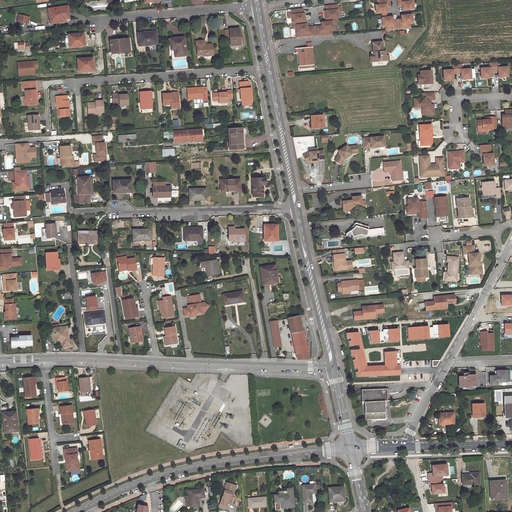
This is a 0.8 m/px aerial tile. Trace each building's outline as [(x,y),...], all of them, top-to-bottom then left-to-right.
[(385,12),(386,12),(386,8),(386,6),(389,6),(388,0),(376,0),(377,5),(375,5),(376,13),(381,13),(385,12)] [(409,0),(397,0),(398,5),(402,5),(402,7),(402,11),(413,9),(412,1),(409,2),(409,0)] [(302,8),(290,9),(290,12),(287,12),(288,18),(291,17),(292,28),(294,28),(295,38),(331,35),(331,29),(334,29),(333,24),(336,23),(336,17),(339,17),(338,12),(341,12),(340,6),(337,7),(337,4),(325,5),(325,10),(324,11),(325,19),(329,18),(329,21),(321,22),(321,25),(321,28),(307,29),(307,27),(306,24),(298,24),(298,22),(305,21),(304,13),(303,13),(302,8)] [(69,18),(67,6),(48,9),(50,24),(56,23),(56,20),(66,19),(69,18)] [(385,25),(385,31),(410,29),(409,23),(412,22),(411,14),(400,16),(401,19),(401,22),(392,23),(392,20),(392,17),(386,17),(382,18),(381,18),(382,26),(385,25)] [(29,18),(19,15),(17,22),(22,23),(23,19),(28,20),(29,18)] [(240,45),(239,29),(228,30),(230,46),(240,45)] [(157,44),(155,32),(137,33),(138,46),(157,44)] [(84,46),(83,34),(68,35),(69,46),(69,47),(84,46)] [(185,56),(184,38),(169,39),(170,45),(172,45),(173,45),(174,57),(185,56)] [(129,52),(128,39),(110,41),(111,53),(129,52)] [(213,55),(212,44),(204,45),(204,41),(196,41),(197,55),(206,54),(207,56),(213,55)] [(382,42),(372,43),(373,57),(375,56),(375,62),(386,61),(385,55),(385,51),(383,51),(382,42)] [(174,57),(173,45),(172,45),(170,45),(171,60),(173,60),(176,59),(186,58),(185,56),(174,57)] [(311,47),(295,48),(296,53),(300,53),(300,61),(299,61),(299,66),(304,66),(304,64),(308,64),(308,65),(313,65),(311,47)] [(93,70),(92,58),(77,59),(78,71),(93,70)] [(17,63),(18,75),(34,74),(34,69),(37,68),(37,61),(17,63)] [(498,63),(490,63),(490,68),(481,69),(481,78),(491,78),(490,72),(498,72),(499,78),(508,77),(508,68),(499,68),(498,63)] [(461,64),(452,65),(453,70),(443,71),(444,80),(453,80),(453,74),(461,74),(461,79),(471,79),(470,69),(461,70),(461,64)] [(431,71),(420,71),(420,75),(421,85),(424,84),(424,88),(432,88),(431,71)] [(238,83),(239,101),(240,101),(251,100),(250,87),(249,87),(248,84),(247,82),(238,83)] [(25,91),(25,97),(26,105),(36,104),(36,97),(37,97),(37,90),(36,90),(35,86),(23,87),(23,91),(25,91)] [(187,100),(202,99),(202,95),(207,95),(206,87),(201,87),(201,89),(195,89),(195,87),(186,88),(187,100)] [(218,103),(227,102),(226,99),(232,98),(231,90),(226,90),(226,92),(218,93),(212,93),(212,101),(217,101),(218,103)] [(142,100),(143,109),(152,109),(151,91),(140,92),(141,100),(142,100)] [(434,93),(422,93),(422,99),(416,99),(417,104),(419,104),(422,107),(422,110),(424,110),(424,115),(434,114),(433,105),(430,105),(430,103),(429,100),(434,100),(434,93)] [(118,106),(127,105),(127,94),(122,95),(118,95),(118,94),(112,94),(112,103),(118,103),(118,106)] [(178,107),(177,95),(171,96),(170,94),(162,94),(163,105),(171,104),(171,108),(178,107)] [(69,116),(68,100),(67,100),(66,96),(56,97),(56,101),(57,101),(58,108),(58,116),(69,116)] [(417,104),(416,99),(414,99),(414,107),(422,107),(419,104),(417,104)] [(95,113),(102,112),(102,100),(94,101),(94,102),(86,103),(87,114),(95,114),(95,113)] [(507,128),(507,126),(511,125),(511,109),(505,110),(505,115),(505,117),(502,117),(502,129),(507,129),(507,128)] [(28,116),(28,131),(40,130),(39,115),(28,116)] [(323,116),(311,116),(311,128),(323,127),(323,116)] [(496,129),(496,117),(485,118),(485,119),(485,120),(482,120),(477,121),(477,130),(487,129),(496,129)] [(431,125),(419,125),(420,136),(423,135),(423,146),(430,145),(432,143),(431,125)] [(242,128),(228,129),(229,149),(242,148),(241,136),(242,135),(243,135),(244,134),(245,133),(245,132),(245,130),(244,129),(243,128),(242,128)] [(202,140),(201,130),(173,132),(173,139),(174,142),(202,140)] [(95,160),(97,161),(106,160),(104,142),(102,143),(102,136),(92,137),(93,145),(95,145),(96,155),(95,156),(95,160)] [(371,148),(385,147),(384,137),(362,139),(363,147),(371,146),(371,148)] [(29,148),(28,143),(15,144),(15,150),(18,150),(19,163),(27,163),(26,158),(29,158),(36,157),(35,148),(29,148)] [(62,163),(62,168),(73,167),(73,156),(71,156),(70,146),(59,147),(60,157),(61,157),(62,163)] [(356,146),(347,147),(346,146),(339,151),(339,152),(335,161),(341,164),(344,159),(351,154),(357,153),(356,146)] [(317,149),(308,150),(309,153),(303,156),(306,163),(309,161),(318,160),(324,159),(323,151),(317,152),(317,149)] [(490,149),(480,150),(480,155),(483,155),(483,166),(493,165),(493,154),(490,154),(490,149)] [(464,151),(460,151),(460,152),(448,152),(449,169),(459,169),(459,163),(464,162),(464,151)] [(428,167),(427,156),(419,157),(420,177),(444,176),(443,158),(438,159),(438,166),(436,166),(430,167),(428,167)] [(145,173),(156,172),(155,161),(145,162),(145,173)] [(400,162),(383,163),(384,172),(391,172),(392,181),(402,180),(400,162)] [(29,182),(28,178),(26,176),(26,170),(14,171),(15,183),(12,183),(13,190),(27,190),(26,184),(29,182)] [(89,193),(89,178),(89,177),(84,177),(84,179),(77,180),(78,195),(78,199),(76,199),(76,203),(90,202),(89,193)] [(265,184),(265,178),(252,178),(252,196),(262,196),(262,185),(265,184)] [(239,189),(239,179),(220,180),(220,191),(231,191),(231,189),(239,189)] [(131,192),(131,180),(113,181),(113,192),(125,191),(125,192),(131,192)] [(494,181),(482,183),(482,187),(481,188),(481,190),(482,191),(483,196),(495,194),(496,198),(501,197),(500,188),(495,188),(494,181)] [(170,197),(170,187),(152,187),(153,197),(170,197)] [(205,200),(205,189),(189,189),(189,200),(205,200)] [(65,202),(64,190),(50,191),(50,193),(51,202),(51,203),(65,202)] [(23,196),(14,197),(15,202),(13,202),(14,217),(26,216),(26,211),(24,211),(23,205),(23,201),(25,201),(24,196),(23,196)] [(351,200),(341,201),(342,211),(353,210),(352,207),(362,206),(361,196),(351,197),(351,200)] [(445,197),(434,198),(436,217),(447,216),(445,197)] [(469,198),(456,199),(457,208),(458,218),(469,217),(468,206),(469,206),(469,198)] [(417,199),(407,199),(408,206),(406,206),(407,212),(418,211),(418,213),(418,218),(427,217),(426,201),(417,202),(417,199)] [(14,239),(12,223),(4,223),(4,229),(3,229),(4,240),(14,239)] [(43,234),(43,240),(46,239),(46,238),(55,237),(55,232),(56,232),(55,223),(45,224),(45,229),(46,233),(43,234)] [(353,228),(345,234),(350,238),(359,235),(367,236),(384,234),(383,228),(368,230),(360,227),(361,224),(355,223),(354,223),(354,224),(354,225),(355,226),(353,228)] [(277,241),(276,225),(263,225),(264,241),(277,241)] [(244,241),(244,229),(234,229),(234,227),(228,227),(229,240),(234,240),(234,241),(244,241)] [(202,240),(201,228),(184,228),(184,238),(188,238),(188,240),(202,240)] [(150,240),(150,229),(139,229),(139,232),(132,232),(133,240),(150,240)] [(96,243),(96,231),(78,231),(78,244),(84,244),(84,243),(96,243)] [(473,246),(462,247),(463,255),(468,254),(469,270),(472,269),(473,270),(473,274),(480,274),(478,253),(474,253),(473,246)] [(11,249),(0,250),(1,255),(0,254),(0,269),(7,269),(7,264),(11,263),(11,266),(17,265),(18,264),(18,260),(16,258),(11,259),(10,254),(12,254),(11,249)] [(56,269),(56,260),(57,260),(57,252),(45,253),(47,270),(56,270),(56,269)] [(402,252),(393,253),(394,262),(394,270),(409,269),(408,261),(403,261),(402,252)] [(345,254),(334,255),(335,262),(337,262),(337,270),(348,269),(347,261),(346,261),(345,254)] [(152,257),(152,276),(163,276),(163,257),(152,257)] [(458,257),(447,257),(447,261),(448,262),(447,272),(447,280),(456,281),(458,257)] [(119,270),(127,268),(128,270),(131,269),(136,269),(134,258),(126,260),(126,258),(117,260),(119,270)] [(414,268),(415,278),(425,277),(425,272),(424,267),(426,267),(425,259),(415,259),(416,268),(414,268)] [(218,274),(216,260),(204,262),(207,275),(218,274)] [(277,282),(274,265),(260,267),(263,285),(277,282)] [(107,280),(106,272),(91,273),(93,284),(102,282),(102,281),(107,280)] [(17,290),(15,273),(2,274),(3,279),(4,279),(5,291),(17,290)] [(358,280),(342,282),(342,283),(338,283),(339,291),(343,291),(343,293),(351,293),(350,291),(359,290),(358,280)] [(243,301),(242,292),(223,295),(224,304),(243,301)] [(199,312),(199,311),(198,311),(200,310),(203,312),(208,306),(204,303),(200,303),(199,295),(187,296),(189,305),(189,307),(187,308),(183,308),(184,316),(189,315),(190,313),(199,312)] [(425,303),(426,310),(446,308),(446,303),(455,303),(454,295),(434,297),(434,302),(425,303)] [(85,297),(87,311),(97,310),(96,306),(95,306),(94,296),(85,297)] [(159,301),(161,308),(162,318),(174,317),(170,296),(165,297),(166,300),(162,300),(159,301)] [(133,298),(122,300),(125,318),(135,317),(133,308),(135,308),(133,298)] [(16,319),(15,303),(13,304),(13,299),(4,299),(5,312),(4,312),(5,320),(16,319)] [(362,312),(353,313),(354,319),(374,318),(374,313),(383,312),(382,305),(362,307),(362,312)] [(104,322),(103,312),(85,314),(86,324),(104,322)] [(291,333),(302,331),(298,316),(287,318),(290,333),(291,333)] [(277,321),(270,322),(274,347),(281,346),(277,321)] [(164,328),(167,345),(177,343),(174,326),(164,328)] [(59,327),(53,328),(53,334),(55,334),(56,342),(60,341),(61,347),(72,346),(71,339),(68,340),(67,328),(59,329),(59,327)] [(139,327),(129,329),(130,336),(131,343),(142,341),(139,327)] [(293,340),(304,338),(302,331),(291,333),(293,340)] [(487,332),(480,332),(481,338),(482,338),(482,351),(494,350),(493,333),(487,334),(487,332)] [(31,336),(11,337),(11,347),(31,346),(31,336)] [(293,340),(297,359),(308,359),(308,355),(304,338),(293,340)] [(498,382),(507,382),(507,369),(496,369),(496,375),(489,375),(489,385),(498,385),(498,382)] [(462,376),(460,376),(460,387),(475,386),(474,375),(467,376),(467,372),(462,373),(462,376)] [(23,376),(25,395),(35,393),(34,387),(36,386),(34,375),(23,376)] [(58,386),(59,391),(68,390),(67,380),(65,380),(65,376),(56,377),(56,381),(57,381),(58,386)] [(80,378),(82,393),(92,392),(91,382),(90,382),(89,377),(80,378)] [(387,389),(361,390),(362,402),(364,402),(365,419),(385,418),(384,401),(387,401),(387,389)] [(483,404),(472,404),(472,417),(484,417),(483,404)] [(74,423),(72,406),(60,407),(61,415),(62,415),(64,415),(65,424),(74,423)] [(27,409),(28,422),(39,421),(37,408),(27,409)] [(85,411),(87,425),(97,424),(96,417),(99,417),(98,409),(85,411)] [(4,423),(5,432),(14,431),(13,422),(17,422),(16,411),(6,413),(7,422),(4,423)] [(453,413),(438,413),(438,424),(453,423),(453,413)] [(30,439),(32,458),(42,458),(41,450),(40,450),(39,441),(38,438),(30,439)] [(101,439),(89,441),(90,450),(92,450),(93,459),(103,458),(101,439)] [(78,463),(77,454),(78,454),(78,448),(64,450),(66,459),(68,459),(69,470),(80,469),(79,462),(78,463)] [(470,474),(463,475),(463,484),(479,484),(479,473),(470,473),(470,474)] [(506,480),(490,481),(491,499),(498,499),(498,497),(505,496),(504,486),(506,486),(506,480)] [(226,482),(218,507),(220,508),(221,504),(226,505),(227,506),(228,503),(232,504),(234,497),(232,497),(231,496),(232,493),(233,494),(236,485),(226,482)] [(301,485),(303,502),(312,502),(311,493),(316,493),(315,484),(301,485)] [(328,487),(330,502),(345,501),(344,486),(328,487)] [(279,495),(280,507),(293,506),(294,506),(292,488),(288,489),(288,494),(279,495)] [(188,490),(190,507),(199,506),(198,498),(204,497),(203,489),(188,490)] [(248,499),(248,507),(266,506),(265,497),(248,499)]
